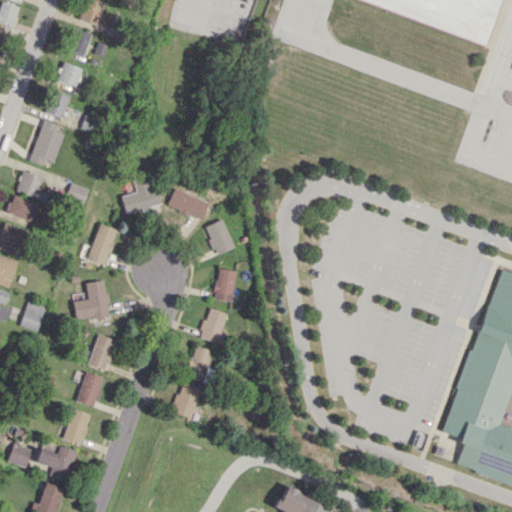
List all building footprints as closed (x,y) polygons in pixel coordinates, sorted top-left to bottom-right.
[(83,0),(77,19),(98,26),(105,3),(96,0),(83,0)] [(352,0),(485,42),(498,0),(352,0)] [(0,22),(12,26),(17,5),(0,1),(0,22)] [(82,54),(90,34),(74,28),(66,48),(82,54)] [(55,80),(76,84),(80,66),(59,62),(55,80)] [(60,117),(68,95),(51,89),(43,111),(60,117)] [(61,133),(54,131),(56,124),(41,119),(28,160),(42,164),(43,159),(52,161),(61,133)] [(14,190),(43,201),(47,190),(38,187),(42,177),(21,170),(14,190)] [(150,174),(131,179),(135,191),(119,195),(125,214),(158,204),(150,174)] [(82,204),(87,188),(70,182),(64,198),(82,204)] [(207,202),(174,187),(166,205),(200,219),(207,202)] [(5,213),(32,219),(37,202),(10,195),(5,213)] [(205,224),(214,254),(232,248),(224,219),(205,224)] [(0,229),(0,248),(17,253),(25,229),(2,222),(0,229)] [(86,258),(105,264),(115,228),(97,223),(86,258)] [(0,283),(7,286),(16,260),(0,255),(0,283)] [(237,270),(218,267),(212,297),(231,301),(237,270)] [(511,273),(496,268),(444,432),(463,438),(453,469),(511,487),(511,273)] [(84,282),(86,298),(71,300),(75,320),(109,315),(103,279),(84,282)] [(0,302),(4,304),(8,292),(0,289),(0,302)] [(44,306),(26,300),(18,325),(35,331),(44,306)] [(228,313),(208,306),(198,336),(218,343),(228,313)] [(86,364),(104,369),(114,339),(96,333),(86,364)] [(213,351),(195,344),(184,374),(202,380),(213,351)] [(93,405),(101,375),(82,371),(75,401),(93,405)] [(198,387),(179,382),(171,412),(191,417),(198,387)] [(78,443),(89,414),(71,408),(60,437),(78,443)] [(75,450),(57,445),(54,453),(38,447),(33,462),(50,467),(48,475),(65,481),(75,450)] [(48,511),(55,511),(62,487),(41,482),(34,509),(48,511)] [(281,511),(334,511),(283,487),(273,507),(282,511),(281,511)]
